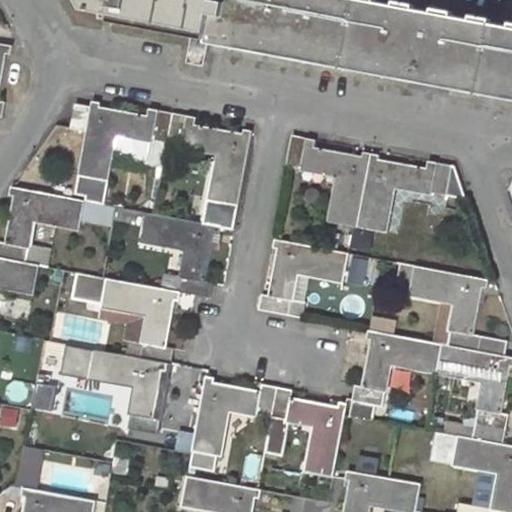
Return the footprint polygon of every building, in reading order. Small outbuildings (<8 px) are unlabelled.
[(85,0),(89,8),(116,14),(115,21),(193,36),(192,50),(208,53),(211,39),(511,96),(511,26),(494,24),(494,21),(473,18),(473,20),(454,16),(455,14),(436,10),(436,13),(417,10),(418,7),(382,0),(85,0)] [(0,116),(5,118),(7,102),(0,100),(8,54),(12,55),(14,47),(0,43),(0,116)] [(103,205),(116,134),(152,140),(148,160),(147,165),(163,167),(168,144),(174,113),(151,109),(149,115),(101,106),(102,103),(94,101),(93,107),(88,132),(76,195),(87,197),(87,201),(103,205)] [(77,104),(73,129),(88,132),(93,107),(77,104)] [(174,113),(168,144),(186,147),(221,153),(208,224),(222,227),(235,230),(253,131),(245,129),(244,134),(197,125),(198,117),(174,113)] [(116,134),(113,153),(148,160),(152,140),(116,134)] [(294,135),(288,166),(341,176),(332,222),(359,227),(373,153),(365,151),(364,156),(316,148),(317,140),(294,135)] [(168,144),(163,167),(161,179),(179,183),(186,147),(168,144)] [(373,153),(359,227),(385,232),(395,186),(467,199),(455,165),(429,161),(428,168),(380,159),(380,154),(373,153)] [(13,188),(11,196),(17,197),(8,244),(0,242),(0,257),(41,265),(49,267),(52,249),(30,245),(34,219),(81,229),(83,218),(115,224),(118,208),(103,205),(87,201),(13,188)] [(164,273),(161,289),(183,293),(212,298),(215,282),(208,281),(216,235),(220,236),(222,227),(208,224),(149,214),(143,239),(190,249),(185,277),(164,273)] [(264,293),(261,309),(303,317),(305,303),(310,304),(316,274),(345,280),(351,253),(278,239),(276,249),(280,250),(270,294),(264,293)] [(0,286),(36,293),(41,265),(0,257),(0,286)] [(349,286),(366,288),(369,259),(353,257),(349,286)] [(417,266),(411,293),(458,302),(453,329),(443,327),(440,343),(445,344),(508,356),(510,342),(476,334),(484,288),(488,288),(490,280),(417,266)] [(78,272),(73,299),(104,304),(104,306),(151,315),(142,359),(169,364),(173,365),(176,349),(168,348),(177,301),(181,301),(183,293),(161,289),(78,272)] [(370,330),(369,337),(373,338),(365,384),(358,383),(355,397),(352,396),(350,403),(348,415),(377,420),(380,404),(385,405),(394,362),(440,371),(445,344),(440,343),(370,330)] [(486,380),(476,439),(506,445),(511,414),(503,412),(511,366),(511,356),(508,356),(445,344),(440,371),(486,380)] [(162,419),(155,418),(165,371),(168,372),(169,364),(142,359),(96,350),(91,377),(138,387),(129,430),(159,435),(162,419)] [(263,391),(215,382),(216,378),(209,376),(191,467),(216,471),(219,456),(222,456),(231,410),(274,418),(280,387),(264,384),(263,391)] [(39,386),(37,409),(55,411),(56,387),(39,386)] [(274,418),(267,453),(284,456),(291,421),(318,426),(309,472),(336,478),(348,415),(350,403),(340,403),(339,406),(293,398),(294,390),(280,387),(274,418)] [(474,436),(476,426),(448,422),(447,433),(474,436)] [(432,458),(454,463),(500,472),(494,508),(461,503),(459,511),(511,511),(511,446),(506,445),(476,439),(438,432),(432,458)] [(20,484),(43,489),(50,451),(27,446),(20,484)] [(359,472),(381,474),(381,458),(360,456),(359,472)] [(368,511),(370,503),(416,511),(417,511),(423,484),(348,472),(346,480),(350,481),(344,511),(368,511)] [(189,476),(184,504),(230,511),(254,511),(258,498),(261,499),(263,490),(189,476)] [(24,487),(22,497),(27,498),(24,511),(95,511),(98,501),(24,487)]
